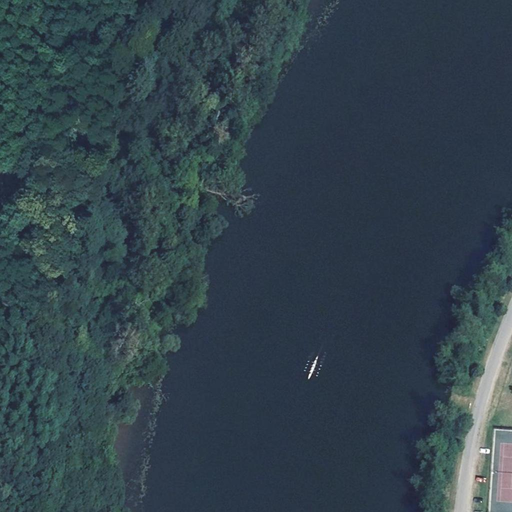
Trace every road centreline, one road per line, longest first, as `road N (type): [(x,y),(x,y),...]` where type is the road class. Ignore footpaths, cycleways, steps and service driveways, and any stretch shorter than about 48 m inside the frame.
road 1 (track): [(38,511),(53,204),(121,42),(147,0)]
road 2 (residential): [(511,322),(485,400),(464,511)]
